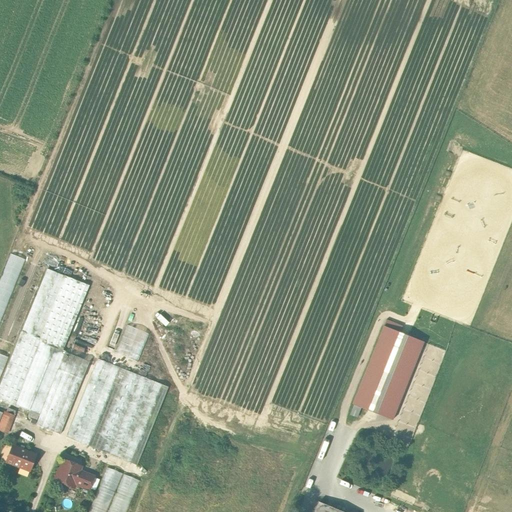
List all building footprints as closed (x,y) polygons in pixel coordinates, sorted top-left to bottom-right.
[(10,254),(0,279),(0,322),(25,260),(10,254)] [(28,261),(0,332),(0,340),(13,346),(45,268),(28,261)] [(47,269),(22,329),(0,384),(0,398),(40,414),(36,425),(60,434),(89,361),(63,351),(89,285),(47,269)] [(116,353),(139,361),(148,332),(125,325),(116,353)] [(423,342),(383,326),(352,404),(392,420),(423,342)] [(170,387),(97,357),(68,437),(139,464),(170,387)] [(6,412),(4,411),(0,421),(0,429),(7,432),(14,415),(6,412)] [(36,455),(12,446),(6,462),(30,471),(36,455)] [(81,466),(64,460),(60,469),(59,469),(55,480),(67,485),(67,486),(73,488),(75,483),(81,485),(85,474),(81,472),(80,473),(78,469),(80,469),(81,466)] [(125,511),(139,479),(108,467),(89,511),(125,511)] [(94,477),(85,474),(81,485),(89,488),(94,477)] [(314,511),(343,511),(319,502),(314,511)]
